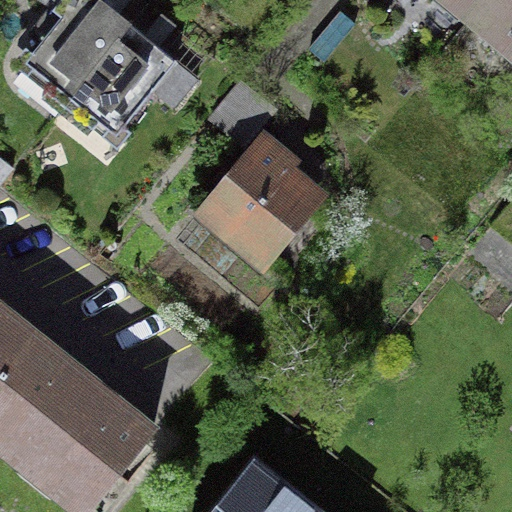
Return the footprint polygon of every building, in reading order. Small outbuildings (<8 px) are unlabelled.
[(70,100),(131,24),(100,0),(38,0),(62,19),(26,64),(70,100)] [(471,18),(485,0),(433,0),(458,21),(464,13),(471,18)] [(511,0),(485,0),(471,18),(502,44),(509,36),(511,38),(511,0)] [(131,24),(70,100),(116,137),(153,92),(173,108),(197,78),(177,62),(131,24)] [(313,194),(286,172),(294,162),(262,135),(201,209),(260,258),(313,194)] [(0,314),(0,372),(28,337),(0,314)] [(90,386),(28,337),(0,372),(0,442),(86,511),(149,433),(90,386)] [(311,511),(253,466),(215,511),(311,511)]
